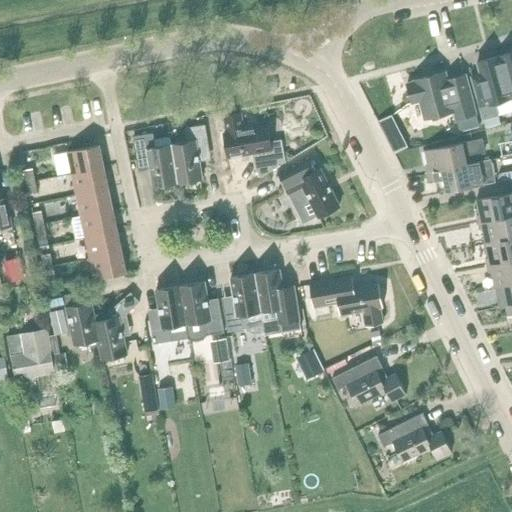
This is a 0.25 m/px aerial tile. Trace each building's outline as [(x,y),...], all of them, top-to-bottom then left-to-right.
[(511,52),(499,57),(511,99),(511,98),(511,52)] [(495,104),(511,99),(499,57),(477,63),(480,75),(471,77),(484,120),(484,119),(499,115),(495,104)] [(454,112),(460,132),(479,127),(468,86),(450,91),(445,73),(414,81),(415,82),(407,84),(412,104),(420,102),(425,120),(454,112)] [(277,164),(285,162),(281,141),(270,143),(267,125),(243,129),(240,114),(224,116),(227,132),(225,132),(229,158),(252,155),(254,167),(261,178),(277,168),(277,164)] [(499,115),(484,119),(487,128),(501,124),(499,115)] [(172,144),(179,183),(203,179),(198,151),(210,149),(205,125),(186,128),(188,141),(172,144)] [(399,128),(388,135),(397,152),(409,146),(399,128)] [(179,183),(172,144),(156,147),(154,133),(134,136),(138,161),(150,159),(154,187),(179,183)] [(467,166),(467,165),(465,157),(484,153),(481,139),(425,152),(428,167),(426,167),(427,174),(467,166)] [(72,174),(104,167),(99,145),(68,152),(72,174)] [(312,159),(279,176),(292,201),(300,203),(310,198),(320,218),(341,207),(321,169),(318,171),(312,159)] [(447,192),(484,184),(491,182),(489,175),(494,174),(491,160),(467,165),(467,166),(427,174),(429,182),(444,179),(447,192)] [(77,195),(108,188),(104,167),(72,174),(77,195)] [(27,183),(37,181),(34,169),(24,171),(27,183)] [(37,181),(27,183),(30,196),(39,194),(37,181)] [(81,216),(113,209),(108,188),(77,195),(81,216)] [(0,229),(12,227),(7,203),(3,204),(0,192),(0,229)] [(479,222),(511,215),(511,193),(477,201),(480,215),(477,216),(479,222)] [(86,237),(117,230),(113,209),(81,216),(86,237)] [(33,213),(36,226),(46,224),(43,211),(33,213)] [(511,215),(479,222),(480,230),(483,229),(486,243),(511,237),(511,215)] [(46,224),(36,226),(39,239),(48,237),(46,224)] [(90,258),(122,251),(117,230),(86,237),(90,258)] [(511,237),(486,243),(490,259),(486,259),(487,266),(511,260),(511,237)] [(122,251),(90,258),(95,280),(126,273),(122,251)] [(45,268),(54,266),(52,254),(42,256),(45,268)] [(511,260),(487,266),(489,273),(492,272),(495,288),(496,288),(505,286),(505,285),(511,283),(511,260)] [(54,266),(45,268),(47,281),(57,279),(54,266)] [(281,269),(256,273),(262,312),(266,332),(281,330),(280,323),(300,319),(296,296),(294,286),(284,287),(281,269)] [(230,307),(224,308),(228,331),(248,328),(249,331),(255,334),(265,332),(261,313),(255,273),(230,277),(233,296),(234,301),(235,306),(230,307)] [(354,277),(312,284),(315,306),(340,302),(342,314),(365,310),(367,325),(384,323),(382,308),(385,307),(381,285),(356,289),(354,277)] [(206,281),(181,285),(188,325),(190,337),(194,342),(205,340),(208,335),(225,332),(221,308),(216,309),(211,310),(210,305),(209,300),(206,281)] [(511,283),(505,285),(505,286),(496,288),(499,301),(506,299),(507,307),(511,306),(511,283)] [(161,318),(150,320),(154,344),(173,341),(189,338),(187,325),(180,285),(156,290),(161,318)] [(99,340),(95,322),(91,302),(76,305),(73,293),(48,299),(55,335),(72,331),(75,345),(98,340),(99,340)] [(99,340),(98,340),(103,360),(127,355),(120,320),(140,302),(131,293),(109,312),(111,318),(95,322),(99,340)] [(17,381),(56,373),(53,357),(48,329),(9,336),(12,356),(17,381)] [(374,344),(383,341),(380,330),(371,332),(374,344)] [(211,344),(213,359),(230,357),(227,341),(211,344)] [(314,348),(305,352),(316,373),(324,369),(314,348)] [(66,355),(53,357),(56,373),(69,371),(66,355)] [(393,402),(407,395),(397,373),(389,377),(378,356),(334,377),(341,391),(351,386),(361,407),(389,394),(393,402)] [(0,358),(0,380),(9,379),(5,357),(0,358)] [(253,385),(250,363),(237,365),(240,386),(253,385)] [(153,375),(140,377),(142,389),(155,386),(153,375)] [(176,406),(172,386),(159,389),(162,408),(176,406)] [(439,459),(454,452),(443,432),(436,435),(425,413),(380,436),(385,446),(394,441),(405,463),(434,448),(439,459)] [(63,420),(53,422),(54,430),(64,428),(63,420)] [(98,449),(109,449),(108,431),(98,431),(98,449)]
